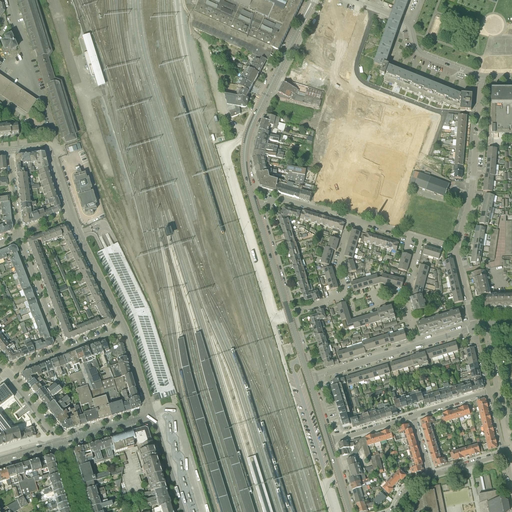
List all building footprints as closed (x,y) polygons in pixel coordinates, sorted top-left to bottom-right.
[(49,52),(33,0),(16,0),(33,52),(34,52),(37,59),(36,59),(44,86),(47,85),(48,89),(48,88),(65,143),(76,140),(59,83),(55,82),(54,79),(55,79),(47,56),(49,52)] [(199,0),(194,13),(195,19),(192,25),(193,28),(252,55),(266,61),(268,62),(271,56),(275,58),(278,51),(302,0),(199,0)] [(397,0),(394,10),(391,16),(401,19),(408,0),(397,0)] [(361,12),(355,31),(361,33),(367,14),(361,12)] [(384,63),(385,63),(396,34),(400,22),(401,20),(401,19),(391,16),(390,18),(386,30),(374,64),(382,67),(384,63)] [(10,53),(17,49),(11,35),(9,35),(3,38),(4,41),(0,43),(4,52),(8,50),(10,53)] [(262,69),(266,61),(252,55),(250,58),(252,59),(250,63),(262,69)] [(294,61),(292,65),(301,70),(303,65),(294,61)] [(259,74),(262,69),(250,63),(248,62),(247,63),(249,64),(249,65),(250,66),(249,68),(259,74)] [(0,95),(27,114),(36,101),(0,76),(0,66),(1,64),(0,63),(0,95)] [(380,73),(385,75),(389,66),(389,65),(385,63),(384,63),(382,67),(380,73)] [(292,65),(290,70),(298,74),(301,70),(292,65)] [(385,81),(389,83),(395,69),(389,66),(385,75),(384,78),(386,79),(385,81)] [(259,74),(249,68),(247,67),(244,73),(256,80),(259,74)] [(393,82),(396,83),(401,71),(395,69),(389,83),(393,84),(393,82)] [(290,70),(287,74),(296,79),(298,74),(290,70)] [(398,84),(397,86),(401,88),(407,74),(401,71),(396,83),(398,84)] [(241,79),(253,86),(256,80),(244,73),(241,79)] [(287,74),(285,79),(294,83),(296,79),(287,74)] [(405,87),(408,88),(413,76),(407,74),(401,88),(405,89),(405,87)] [(410,89),(409,91),(413,92),(419,78),(413,76),(408,88),(410,89)] [(335,77),(331,86),(336,87),(339,78),(335,77)] [(239,89),(248,94),(253,86),(241,79),(239,78),(236,85),(238,86),(237,88),(239,89)] [(417,92),(420,93),(425,81),(419,78),(413,92),(417,94),(417,92)] [(347,81),(345,87),(355,90),(357,85),(347,81)] [(421,96),(425,97),(431,83),(425,81),(420,93),(422,94),(421,96)] [(322,93),(307,89),(305,96),(298,94),(299,91),(297,90),(297,89),(283,82),(276,97),(289,100),(289,98),(294,101),(303,103),(303,104),(319,108),(321,101),(320,100),(322,93)] [(430,97),(432,98),(437,86),(431,83),(425,97),(429,99),(430,97)] [(434,101),(437,102),(443,88),(437,86),(432,98),(434,99),(434,101)] [(345,87),(343,92),(353,96),(355,90),(345,87)] [(442,102),(444,103),(449,90),(443,88),(437,102),(441,104),(442,102)] [(246,98),(248,94),(239,89),(235,96),(246,98)] [(492,133),(511,133),(511,89),(492,89),(492,90),(492,133)] [(372,90),(370,96),(380,100),(382,94),(372,90)] [(450,106),(451,104),(455,93),(449,90),(444,103),(446,104),(450,106)] [(343,92),(341,97),(351,101),(353,96),(343,92)] [(455,93),(451,104),(460,108),(461,100),(460,99),(461,95),(455,93)] [(245,108),(247,107),(248,98),(246,98),(235,96),(224,94),(231,118),(238,115),(240,114),(239,107),(245,108)] [(460,110),(471,111),(472,95),(462,94),(461,95),(460,99),(461,100),(460,108),(460,110)] [(370,96),(368,101),(378,105),(380,100),(370,96)] [(278,97),(275,103),(284,107),(287,102),(278,97)] [(341,97),(339,103),(349,107),(351,101),(341,97)] [(391,97),(387,108),(394,111),(398,100),(391,97)] [(398,100),(394,111),(400,113),(404,102),(398,100)] [(368,101),(366,107),(376,110),(378,105),(368,101)] [(404,102),(400,113),(407,116),(411,105),(404,102)] [(275,103),(273,108),(282,112),(284,107),(275,103)] [(339,103),(337,108),(347,112),(349,107),(339,103)] [(411,105),(407,116),(413,118),(418,107),(411,105)] [(366,107),(364,112),(374,116),(376,110),(366,107)] [(418,107),(413,118),(420,121),(424,110),(418,107)] [(273,108),(270,113),(279,117),(282,112),(273,108)] [(337,108),(335,114),(345,117),(347,112),(337,108)] [(424,110),(420,121),(427,123),(431,112),(424,110)] [(431,112),(427,123),(433,126),(437,115),(431,112)] [(335,114),(333,119),(343,123),(345,117),(335,114)] [(284,131),(286,125),(279,123),(267,120),(266,121),(262,120),(260,126),(280,130),(284,131)] [(360,121),(357,131),(362,133),(366,123),(360,121)] [(366,123),(362,133),(368,135),(371,125),(366,123)] [(0,137),(11,136),(19,135),(17,125),(0,126),(0,137)] [(371,125),(368,135),(373,137),(377,127),(371,125)] [(280,132),(280,130),(260,126),(259,130),(276,134),(277,131),(280,132)] [(377,127),(373,137),(379,140),(383,129),(377,127)] [(383,129),(379,140),(384,142),(388,132),(383,129)] [(258,135),(284,141),(287,141),(288,137),(276,134),(259,130),(258,135)] [(283,144),(284,141),(258,135),(257,140),(268,143),(269,141),(272,141),(283,144)] [(257,140),(256,146),(277,150),(278,147),(275,146),(271,146),(271,145),(268,145),(268,143),(257,140)] [(273,154),(284,156),(284,153),(281,152),(281,150),(277,150),(256,146),(254,151),(266,153),(266,151),(273,152),(273,154)] [(37,171),(48,168),(44,153),(36,154),(37,163),(34,163),(33,168),(37,168),(37,171)] [(23,170),(23,172),(26,171),(26,168),(28,168),(28,170),(30,170),(29,155),(22,156),(22,163),(23,170)] [(275,192),(302,200),(305,187),(306,184),(304,183),(305,176),(306,170),(287,166),(286,171),(287,171),(285,182),(279,180),(275,192)] [(454,171),(455,171),(455,178),(462,179),(463,166),(454,166),(454,171)] [(39,176),(50,174),(48,168),(37,171),(38,176),(39,176)] [(96,202),(93,193),(91,194),(89,187),(91,187),(89,179),(87,180),(85,175),(83,175),(82,174),(81,174),(80,170),(76,171),(77,175),(76,176),(76,178),(74,178),(76,184),(74,184),(77,191),(78,191),(80,197),(79,198),(82,207),(83,206),(85,212),(87,211),(88,213),(90,212),(91,215),(94,214),(93,211),(95,210),(94,209),(96,208),(94,203),(96,202)] [(263,189),(275,192),(279,180),(270,178),(269,172),(256,174),(259,184),(263,189)] [(436,194),(445,197),(447,192),(448,193),(449,190),(448,190),(450,184),(444,183),(445,181),(440,179),(439,180),(430,177),(430,176),(422,173),(422,174),(419,173),(415,172),(411,184),(423,189),(422,190),(425,191),(425,190),(434,193),(434,194),(436,195),(436,194)] [(328,173),(327,178),(337,181),(338,176),(328,173)] [(327,178),(325,184),(335,187),(337,181),(327,178)] [(350,201),(348,211),(352,212),(355,213),(355,212),(371,217),(374,207),(373,207),(376,196),(375,196),(378,185),(361,180),(361,181),(354,179),(351,191),(352,191),(349,201),(350,201)] [(43,189),(53,187),(52,181),(40,182),(40,183),(41,183),(42,189),(43,189)] [(325,184),(323,189),(325,190),(328,191),(331,191),(333,192),(335,187),(325,184)] [(305,187),(302,200),(310,202),(311,199),(314,187),(312,186),(311,188),(305,187)] [(386,187),(386,201),(387,202),(387,204),(441,220),(445,205),(386,187)] [(61,210),(60,207),(57,199),(46,201),(45,201),(46,206),(49,205),(53,215),(59,213),(61,210)] [(45,218),(53,215),(49,205),(46,206),(41,207),(45,218)] [(33,223),(45,218),(41,207),(35,209),(35,213),(33,214),(30,214),(33,223)] [(287,217),(289,216),(290,209),(288,209),(284,208),(284,211),(282,212),(287,217)] [(289,216),(299,219),(301,212),(290,209),(289,216)] [(285,219),(287,217),(282,212),(280,214),(278,215),(279,218),(278,218),(280,222),(286,220),(285,219)] [(304,220),(310,222),(312,213),(307,212),(304,220)] [(310,222),(315,224),(318,215),(312,213),(310,222)] [(25,226),(33,223),(30,214),(21,215),(22,224),(25,226)] [(315,224),(321,225),(324,217),(318,215),(315,224)] [(321,225),(327,227),(330,219),(324,217),(321,225)] [(282,228),(290,225),(289,219),(286,220),(280,222),(282,228)] [(333,229),(338,230),(341,222),(335,220),(333,229)] [(6,227),(9,232),(11,232),(13,229),(12,223),(11,221),(6,221),(4,222),(4,224),(6,224),(6,227)] [(6,234),(9,232),(6,227),(3,228),(2,225),(0,225),(0,229),(2,235),(6,233),(6,234)] [(284,234),(292,232),(290,225),(282,228),(284,234)] [(53,230),(57,240),(63,238),(60,232),(59,228),(53,230)] [(51,242),(57,240),(53,230),(47,232),(51,242)] [(64,238),(71,235),(69,230),(64,233),(64,234),(62,235),(64,238)] [(351,236),(359,238),(360,233),(352,230),(351,236)] [(46,244),(51,242),(47,232),(42,234),(46,244)] [(285,240),(294,237),(292,232),(284,234),(283,234),(285,240)] [(363,242),(370,244),(373,235),(366,233),(365,237),(364,240),(363,242)] [(60,246),(66,243),(73,240),(71,235),(64,238),(64,239),(65,241),(59,244),(60,246)] [(288,246),(295,243),(294,237),(285,240),(287,246),(288,246)] [(61,248),(62,250),(75,243),(73,240),(66,243),(67,245),(61,248)] [(385,249),(391,250),(394,242),(388,240),(385,249)] [(110,246),(107,247),(104,249),(103,249),(103,250),(101,251),(99,251),(97,253),(128,318),(138,347),(152,395),(153,396),(154,402),(159,400),(160,400),(177,395),(177,394),(163,351),(151,313),(149,307),(127,261),(120,248),(118,242),(117,243),(115,244),(110,246)] [(69,249),(70,252),(78,248),(75,243),(62,250),(63,252),(69,249)] [(289,252),(298,249),(296,243),(295,243),(288,246),(289,252)] [(31,253),(41,249),(39,244),(29,247),(31,253)] [(13,255),(17,254),(17,253),(18,252),(17,247),(13,246),(8,248),(7,248),(9,253),(11,252),(13,255)] [(324,253),(332,255),(334,250),(331,249),(327,248),(325,247),(324,253)] [(1,251),(4,259),(7,258),(6,255),(10,254),(9,253),(7,248),(1,251)] [(65,256),(66,259),(79,252),(78,248),(70,252),(71,253),(65,256)] [(34,258),(43,254),(41,249),(31,253),(34,258)] [(291,257),(299,255),(300,255),(298,249),(289,252),(291,257)] [(354,254),(346,251),(344,257),(346,257),(348,262),(352,261),(351,259),(353,259),(354,254)] [(73,258),(74,260),(82,257),(79,252),(66,259),(67,261),(73,258)] [(11,263),(20,259),(17,254),(13,255),(12,255),(13,259),(10,260),(11,263)] [(36,264),(45,260),(43,254),(34,258),(36,264)] [(293,264),(301,261),(299,255),(291,257),(291,258),(293,264)] [(69,265),(70,267),(84,261),(82,257),(74,260),(75,262),(69,265)] [(326,268),(329,267),(329,266),(331,261),(322,258),(321,263),(325,265),(326,268)] [(399,265),(408,267),(410,260),(401,258),(399,265)] [(13,268),(22,265),(20,259),(11,263),(13,268)] [(38,269),(48,266),(45,260),(36,264),(38,269)] [(352,261),(345,263),(346,268),(355,266),(353,260),(352,261)] [(77,266),(78,268),(86,265),(84,261),(70,267),(71,269),(77,266)] [(295,270),(303,267),(301,261),(293,264),(294,270),(295,270)] [(24,271),(22,265),(13,268),(13,269),(12,269),(14,275),(16,274),(24,271)] [(73,273),(74,276),(88,269),(86,265),(78,268),(79,270),(73,273)] [(40,275),(50,271),(48,266),(38,269),(40,275)] [(297,276),(305,273),(303,267),(295,270),(297,276)] [(325,275),(333,273),(332,267),(330,268),(329,267),(326,268),(326,269),(323,270),(325,275)] [(81,275),(82,277),(90,273),(88,269),(74,276),(75,277),(81,275)] [(511,296),(490,297),(489,294),(484,270),(471,273),(477,297),(485,295),(485,297),(485,309),(511,309),(511,296)] [(18,279),(26,276),(24,271),(16,274),(18,279)] [(42,280),(52,276),(50,271),(40,275),(42,280)] [(77,281),(78,284),(92,277),(90,273),(82,277),(83,279),(77,281)] [(299,281),(307,279),(305,273),(297,276),(299,281)] [(375,285),(381,283),(380,274),(372,277),(375,285)] [(19,285),(28,282),(26,276),(18,279),(15,280),(17,286),(19,285)] [(44,286),(54,282),(52,276),(42,280),(44,286)] [(85,283),(86,285),(94,281),(92,277),(78,284),(79,286),(85,283)] [(369,287),(375,285),(372,277),(366,278),(369,287)] [(300,288),(308,285),(307,279),(299,281),(298,282),(300,288)] [(81,290),(82,292),(96,286),(94,281),(86,285),(87,287),(81,290)] [(28,282),(19,285),(22,291),(30,287),(28,282)] [(46,291),(56,287),(54,282),(44,286),(46,291)] [(330,291),(338,288),(337,283),(328,285),(330,291)] [(308,292),(310,291),(308,285),(300,288),(302,294),(303,294),(309,292),(308,292)] [(89,291),(90,294),(98,290),(96,286),(82,292),(83,294),(89,291)] [(24,296),(33,293),(30,287),(22,291),(24,296)] [(48,297),(58,293),(56,287),(46,291),(48,297)] [(422,295),(422,294),(423,289),(415,287),(413,293),(414,297),(422,295)] [(85,298),(86,301),(100,294),(98,290),(90,294),(91,295),(85,298)] [(316,301),(320,300),(317,291),(311,293),(313,299),(314,302),(316,301)] [(306,301),(313,299),(311,293),(309,294),(309,292),(303,294),(305,300),(306,301)] [(27,302),(35,299),(33,293),(24,296),(26,299),(27,302)] [(50,302),(60,298),(58,293),(48,297),(50,302)] [(93,300),(94,302),(102,298),(100,294),(86,301),(87,303),(93,300)] [(425,304),(425,303),(425,300),(423,301),(422,295),(414,297),(410,298),(414,313),(426,310),(424,304),(425,304)] [(53,308),(62,304),(60,298),(50,302),(53,308)] [(90,309),(94,307),(104,303),(102,298),(94,302),(95,304),(89,307),(90,309)] [(29,307),(37,304),(35,299),(27,302),(29,307)] [(97,313),(107,308),(104,303),(94,307),(97,313)] [(31,313),(39,310),(37,304),(29,307),(31,313)] [(55,313),(64,309),(62,304),(53,308),(55,313)] [(377,311),(378,313),(381,321),(395,317),(392,306),(386,308),(386,307),(383,308),(383,309),(377,311)] [(102,318),(110,315),(107,308),(97,313),(98,315),(99,315),(101,318),(102,317),(102,318)] [(340,316),(349,313),(347,308),(338,310),(340,316)] [(57,318),(67,315),(64,309),(55,313),(57,318)] [(33,318),(41,315),(39,310),(31,313),(33,318)] [(319,321),(326,319),(323,310),(319,311),(317,312),(318,315),(319,321)] [(416,324),(420,336),(462,323),(459,311),(453,312),(453,311),(450,312),(450,313),(439,317),(439,315),(436,316),(436,318),(425,321),(425,320),(422,321),(422,322),(416,324)] [(342,321),(350,319),(349,313),(340,316),(342,321)] [(41,315),(33,318),(35,324),(43,321),(41,315)] [(59,324),(69,320),(67,315),(57,318),(59,324)] [(105,321),(107,325),(112,323),(113,321),(110,315),(102,318),(104,321),(105,321)] [(318,321),(319,321),(318,315),(311,317),(310,319),(312,325),(318,323),(318,321)] [(98,328),(107,325),(105,321),(104,321),(100,323),(98,319),(97,318),(95,319),(98,328)] [(93,331),(98,328),(95,319),(89,321),(93,331)] [(344,330),(354,327),(352,321),(351,321),(350,319),(342,321),(344,330)] [(355,329),(360,327),(357,319),(352,321),(354,327),(355,329)] [(61,329),(71,325),(69,320),(59,324),(61,329)] [(37,330),(46,327),(43,321),(35,324),(33,324),(35,330),(37,329),(37,330)] [(87,333),(93,331),(89,321),(83,323),(87,333)] [(313,331),(322,328),(320,322),(318,323),(312,325),(311,325),(313,331)] [(81,335),(87,333),(83,323),(78,325),(81,335)] [(63,335),(72,332),(72,331),(73,331),(71,325),(61,329),(63,335)] [(74,338),(81,335),(78,325),(75,326),(77,332),(72,333),(74,338)] [(39,335),(48,332),(46,327),(37,330),(39,335)] [(315,337),(324,334),(322,328),(313,331),(315,337)] [(401,341),(407,340),(404,331),(399,333),(401,341)] [(45,341),(50,339),(48,332),(39,335),(40,338),(43,337),(45,341)] [(68,340),(74,338),(72,333),(72,332),(63,335),(65,339),(68,340)] [(318,344),(327,341),(324,334),(315,337),(316,337),(318,344)] [(0,346),(0,349),(2,352),(16,341),(17,340),(15,338),(10,342),(7,344),(6,342),(0,346)] [(44,343),(46,348),(47,348),(52,346),(54,343),(52,338),(50,339),(45,341),(45,342),(44,343)] [(35,353),(32,344),(31,343),(29,339),(23,341),(25,345),(29,355),(35,353)] [(12,362),(22,358),(19,347),(17,344),(16,341),(2,352),(7,359),(9,361),(12,362)] [(42,344),(40,341),(37,342),(40,351),(46,348),(44,343),(42,344)] [(99,343),(104,356),(110,353),(105,341),(99,343)] [(319,350),(328,347),(328,346),(327,341),(318,344),(319,349),(319,350)] [(365,351),(370,350),(367,341),(362,343),(362,345),(365,351)] [(35,353),(40,351),(37,342),(32,344),(35,353)] [(108,365),(107,364),(104,356),(99,343),(93,346),(97,357),(100,356),(104,367),(108,365)] [(117,354),(125,352),(124,347),(122,343),(117,345),(118,349),(116,349),(114,350),(115,355),(117,354)] [(22,358),(29,355),(25,345),(23,345),(20,346),(19,347),(22,358)] [(366,354),(365,351),(362,345),(358,346),(360,355),(366,354)] [(87,348),(97,372),(99,371),(98,369),(99,369),(99,368),(95,358),(97,357),(93,346),(87,348)] [(321,355),(330,352),(328,347),(319,350),(321,355)] [(100,380),(97,372),(87,348),(80,350),(94,385),(101,382),(103,381),(102,380),(100,380)] [(345,360),(350,358),(347,349),(342,351),(345,360)] [(102,385),(101,382),(94,385),(80,350),(74,353),(79,364),(82,371),(88,386),(90,392),(103,388),(102,385)] [(339,362),(345,360),(342,351),(337,353),(339,362)] [(427,360),(432,359),(430,351),(424,352),(425,353),(427,360)] [(323,361),(331,358),(330,352),(321,355),(323,361)] [(78,371),(76,366),(79,364),(74,353),(68,355),(71,363),(73,367),(75,372),(78,371)] [(410,358),(413,366),(414,368),(414,369),(428,365),(428,364),(427,360),(425,353),(419,355),(419,354),(416,355),(416,356),(410,358)] [(67,368),(67,371),(70,370),(68,365),(71,363),(68,355),(62,357),(67,368)] [(118,364),(127,364),(128,364),(126,356),(118,358),(116,359),(117,363),(118,364)] [(56,360),(62,374),(62,376),(66,374),(64,369),(67,368),(62,357),(56,360)] [(328,368),(334,366),(332,362),(330,362),(329,359),(332,358),(331,358),(323,361),(324,361),(326,367),(328,368)] [(403,369),(409,368),(406,359),(400,361),(403,369)] [(58,375),(62,374),(56,360),(50,362),(55,373),(57,372),(58,375)] [(117,363),(111,361),(108,368),(112,378),(113,380),(130,374),(127,364),(118,364),(117,363)] [(55,375),(55,373),(50,362),(44,364),(50,379),(54,378),(55,379),(57,378),(55,375)] [(51,383),(50,379),(44,364),(38,367),(42,375),(45,374),(47,381),(47,382),(51,383)] [(42,376),(42,375),(38,367),(34,368),(30,370),(22,373),(21,376),(27,384),(32,380),(30,378),(33,376),(37,374),(38,377),(42,376)] [(77,381),(80,389),(88,386),(82,371),(80,372),(76,373),(69,376),(72,383),(77,381)] [(465,380),(469,379),(480,376),(479,371),(470,373),(471,375),(469,376),(466,377),(467,378),(463,379),(463,381),(465,380)] [(117,393),(125,391),(134,388),(132,381),(130,374),(113,380),(115,386),(117,393)] [(349,386),(354,385),(352,376),(346,378),(349,386)] [(470,381),(473,392),(482,389),(483,387),(480,376),(469,379),(470,381)] [(27,384),(31,390),(43,380),(43,378),(41,379),(40,378),(36,381),(34,379),(32,380),(27,384)] [(117,393),(115,386),(113,380),(112,378),(103,381),(101,382),(103,388),(104,390),(111,417),(124,414),(117,393)] [(340,380),(339,380),(338,379),(332,381),(333,382),(330,383),(331,387),(331,388),(343,428),(352,425),(351,420),(349,414),(350,413),(341,385),(340,380)] [(31,390),(35,394),(46,386),(47,385),(45,383),(47,382),(47,381),(43,380),(31,390)] [(473,392),(470,381),(460,384),(463,395),(473,392)] [(35,394),(40,401),(61,385),(59,384),(56,384),(55,385),(54,385),(48,389),(46,386),(35,394)] [(447,400),(452,398),(449,385),(448,384),(443,385),(444,388),(443,388),(447,400)] [(452,398),(458,397),(455,385),(454,384),(451,384),(449,385),(452,398)] [(463,395),(460,384),(455,385),(458,397),(463,395)] [(17,429),(11,431),(0,416),(0,408),(14,398),(4,385),(0,387),(0,446),(6,445),(22,440),(30,438),(33,437),(35,436),(33,428),(32,428),(30,429),(30,427),(25,429),(25,430),(23,431),(22,431),(18,432),(17,429)] [(46,408),(55,400),(53,397),(63,389),(62,388),(65,386),(61,385),(40,401),(46,408)] [(90,392),(88,386),(80,389),(76,390),(81,407),(81,408),(88,406),(91,414),(84,416),(86,425),(98,421),(90,392)] [(442,402),(438,390),(438,389),(436,390),(435,387),(431,388),(432,390),(436,403),(442,402)] [(98,421),(111,417),(104,390),(103,388),(90,392),(98,421)] [(128,401),(137,398),(134,388),(125,391),(128,401)] [(442,402),(447,400),(443,388),(438,390),(442,402)] [(402,409),(408,407),(403,393),(403,392),(402,392),(401,389),(399,389),(400,394),(401,397),(399,398),(402,409)] [(424,402),(422,396),(420,390),(418,391),(415,392),(418,404),(424,402)] [(431,405),(436,403),(432,390),(427,392),(431,405)] [(124,414),(131,412),(128,401),(125,391),(117,393),(124,414)] [(413,405),(409,393),(406,394),(405,392),(403,393),(408,407),(413,405)] [(413,405),(418,404),(415,392),(409,393),(413,405)] [(425,407),(431,405),(427,392),(424,393),(425,395),(422,396),(424,402),(425,407)] [(397,410),(402,409),(399,398),(396,399),(395,397),(394,397),(393,394),(392,395),(392,397),(397,410)] [(46,408),(51,415),(69,400),(66,397),(64,398),(62,395),(55,400),(46,408)] [(398,415),(397,410),(392,397),(390,398),(390,400),(392,407),(390,408),(392,417),(398,415)] [(128,401),(131,412),(138,409),(140,406),(137,398),(128,401)] [(478,407),(487,405),(487,402),(486,402),(486,399),(477,401),(478,407)] [(55,420),(63,414),(61,411),(69,405),(69,404),(71,402),(69,400),(51,415),(55,420)] [(381,420),(387,418),(384,408),(382,402),(379,403),(381,411),(379,412),(381,420)] [(480,413),(489,411),(488,408),(487,405),(478,407),(480,413)] [(461,408),(464,417),(470,415),(469,413),(469,410),(467,406),(461,408)] [(80,427),(86,425),(84,416),(81,417),(78,407),(74,408),(80,427)] [(72,429),(80,427),(74,408),(72,408),(73,410),(71,411),(70,418),(72,429)] [(376,422),(381,420),(379,412),(378,409),(375,410),(375,408),(372,409),(373,410),(376,422)] [(458,419),(464,417),(461,408),(455,410),(458,419)] [(60,426),(70,418),(71,411),(69,409),(63,414),(55,420),(60,426)] [(371,423),(376,422),(373,410),(368,412),(371,423)] [(452,421),(458,419),(455,410),(449,412),(452,421)] [(366,425),(371,423),(368,412),(367,412),(367,411),(362,413),(362,414),(366,425)] [(481,420),(490,417),(489,414),(489,411),(480,413),(481,420)] [(445,423),(452,421),(449,412),(442,414),(443,417),(444,420),(445,423)] [(360,427),(366,425),(362,414),(357,415),(360,427)] [(353,429),(360,427),(357,415),(356,415),(354,416),(355,419),(351,420),(352,425),(353,429)] [(431,424),(434,422),(433,417),(421,421),(422,426),(431,424)] [(483,425),(491,423),(491,420),(490,417),(481,420),(483,425)] [(66,431),(72,429),(70,418),(60,426),(63,430),(66,431)] [(484,432),(493,429),(492,426),(491,423),(483,425),(484,432)] [(403,432),(412,430),(412,429),(411,429),(410,424),(397,428),(399,433),(403,432)] [(424,432),(432,429),(431,424),(422,426),(424,432)] [(136,441),(136,443),(137,447),(151,443),(149,436),(147,429),(145,428),(132,432),(135,441),(136,441)] [(426,438),(434,435),(432,429),(424,432),(426,438)] [(393,439),(392,437),(392,435),(391,433),(390,430),(384,432),(386,441),(393,439)] [(405,439),(414,436),(412,430),(403,432),(405,439)] [(120,435),(123,444),(124,451),(133,448),(132,442),(135,441),(132,432),(126,434),(120,435)] [(380,443),(386,441),(384,432),(378,434),(380,443)] [(374,444),(380,443),(378,434),(371,436),(374,444)] [(114,449),(116,457),(118,456),(119,456),(124,454),(123,451),(124,451),(123,444),(120,435),(110,438),(114,449)] [(427,444),(436,441),(434,435),(426,438),(427,444)] [(487,444),(496,442),(495,438),(494,435),(486,437),(487,444)] [(368,447),(374,444),(371,436),(365,438),(367,445),(368,447)] [(113,458),(116,457),(115,454),(114,449),(110,438),(105,440),(110,458),(113,458)] [(362,446),(367,445),(365,438),(361,439),(358,444),(361,446),(362,446)] [(347,452),(348,452),(352,451),(351,449),(350,449),(350,448),(355,447),(360,439),(353,440),(354,443),(349,444),(349,441),(339,444),(338,446),(342,457),(348,455),(347,452)] [(105,460),(110,458),(105,440),(100,441),(102,449),(104,448),(106,453),(103,454),(105,460)] [(99,450),(102,449),(100,441),(94,443),(100,462),(105,460),(103,454),(101,455),(99,450)] [(409,450),(417,448),(415,441),(407,444),(409,450)] [(429,450),(438,447),(436,441),(427,444),(429,450)] [(489,451),(497,448),(497,445),(496,442),(487,444),(489,451)] [(94,463),(100,462),(94,443),(88,445),(90,451),(91,454),(92,457),(93,460),(94,463)] [(150,492),(165,490),(154,453),(151,443),(137,447),(138,452),(141,463),(143,468),(142,469),(143,474),(144,473),(149,489),(150,492)] [(83,453),(90,451),(88,445),(75,449),(73,452),(75,456),(83,453)] [(472,447),(475,455),(477,454),(480,453),(478,447),(478,445),(472,447)] [(431,456),(440,453),(438,447),(429,450),(431,456)] [(474,455),(475,455),(472,447),(465,449),(468,457),(470,456),(474,455)] [(411,456),(419,453),(417,448),(409,450),(411,456)] [(464,458),(468,457),(465,449),(458,451),(461,459),(464,458)] [(355,457),(355,456),(356,455),(357,453),(353,451),(349,457),(349,459),(355,457)] [(461,459),(458,451),(452,453),(453,456),(454,459),(455,461),(458,460),(461,459)] [(75,456),(76,462),(92,457),(91,454),(84,456),(83,453),(75,456)] [(412,462),(421,459),(419,453),(411,456),(412,462)] [(433,462),(442,459),(440,453),(431,456),(433,462)] [(380,459),(379,455),(377,455),(375,456),(371,457),(372,460),(370,460),(372,467),(374,472),(376,472),(379,471),(381,471),(383,470),(380,459)] [(40,467),(55,463),(53,458),(50,456),(38,460),(40,467)] [(78,467),(89,464),(89,461),(93,460),(92,457),(76,462),(77,464),(78,467)] [(349,468),(357,465),(355,457),(349,459),(346,460),(349,468)] [(433,462),(435,467),(447,463),(445,458),(442,459),(433,462)] [(414,467),(422,465),(423,465),(421,459),(412,462),(414,467)] [(41,471),(40,467),(38,460),(29,463),(34,479),(35,482),(44,480),(43,477),(42,473),(41,471)] [(29,480),(34,479),(29,463),(21,465),(26,478),(29,480)] [(55,463),(40,467),(41,471),(47,469),(48,471),(56,469),(57,469),(55,464),(55,463)] [(102,479),(114,476),(122,473),(123,467),(108,472),(96,476),(94,469),(92,463),(89,464),(78,467),(80,473),(83,484),(102,479)] [(362,475),(366,474),(364,469),(364,468),(361,469),(359,464),(357,465),(349,468),(352,478),(362,475)] [(15,502),(10,505),(13,511),(15,511),(21,509),(33,502),(32,498),(31,494),(30,493),(38,491),(35,482),(34,479),(29,480),(26,478),(21,465),(14,467),(23,497),(15,502)] [(412,474),(424,471),(422,465),(414,467),(410,469),(412,474)] [(14,467),(6,469),(11,486),(15,499),(15,502),(23,497),(14,467)] [(8,487),(11,486),(6,469),(0,471),(0,477),(2,483),(6,481),(8,487)] [(44,476),(43,477),(44,480),(48,478),(59,475),(57,469),(56,469),(48,471),(49,475),(44,476)] [(404,474),(403,473),(401,471),(400,470),(395,474),(400,479),(402,481),(406,476),(404,474)] [(396,484),(400,479),(395,474),(395,475),(394,474),(390,479),(396,484)] [(483,489),(492,489),(490,474),(481,475),(483,489)] [(51,486),(61,483),(60,480),(59,475),(48,478),(49,482),(47,482),(48,485),(50,484),(51,486)] [(349,479),(351,485),(369,479),(368,476),(363,478),(362,475),(352,478),(349,479)] [(98,484),(103,482),(102,479),(83,484),(84,487),(85,491),(98,487),(99,486),(98,484)] [(353,491),(365,486),(364,484),(370,483),(369,479),(351,485),(353,491)] [(392,488),(396,484),(390,479),(386,482),(387,483),(392,488)] [(44,492),(43,494),(44,496),(63,490),(61,483),(51,486),(51,487),(43,489),(44,492)] [(387,483),(382,488),(389,494),(393,490),(392,488),(387,483)] [(507,511),(510,510),(508,500),(500,498),(499,491),(478,495),(480,503),(479,504),(480,511),(445,511),(440,485),(424,488),(425,492),(422,492),(425,511),(507,511)] [(354,495),(366,491),(367,491),(365,486),(353,491),(354,495)] [(87,496),(104,491),(107,490),(106,488),(104,489),(103,488),(99,489),(98,487),(85,491),(86,491),(87,494),(86,494),(87,496)] [(52,500),(55,499),(65,496),(63,490),(44,496),(42,496),(43,500),(47,498),(51,497),(52,500)] [(147,504),(168,498),(168,497),(165,490),(150,492),(141,493),(142,497),(152,495),(153,498),(146,500),(147,504)] [(89,503),(102,499),(101,496),(105,494),(104,491),(87,496),(88,499),(89,502),(89,503)] [(355,500),(367,496),(366,491),(354,495),(355,500)] [(381,493),(378,496),(374,501),(379,505),(385,498),(386,499),(388,497),(385,494),(384,493),(383,494),(381,493)] [(53,503),(47,505),(48,508),(67,502),(65,496),(55,499),(53,500),(53,503)] [(158,508),(170,504),(169,499),(168,499),(168,498),(147,504),(148,507),(157,505),(158,508)] [(89,503),(91,508),(108,503),(107,500),(103,501),(102,499),(89,503)] [(67,502),(48,508),(49,511),(56,509),(57,508),(58,511),(69,508),(67,502)] [(91,511),(105,511),(106,511),(104,508),(112,506),(112,505),(114,504),(111,502),(108,503),(91,508),(91,511)]
